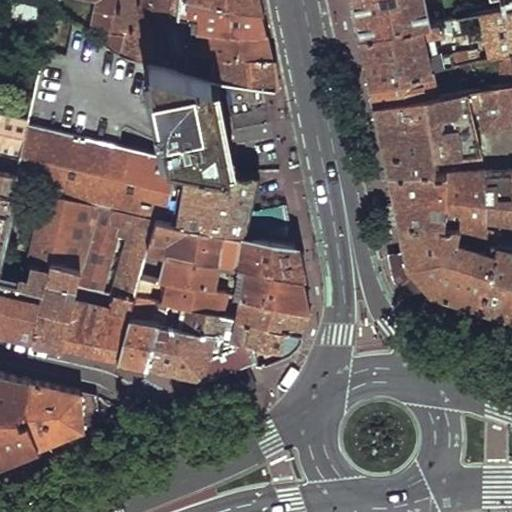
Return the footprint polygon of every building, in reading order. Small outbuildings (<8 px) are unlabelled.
[(96,0),(92,23),(126,31),(124,36),(107,32),(104,42),(124,57),(149,65),(160,68),(161,61),(169,18),(173,19),(177,0),(96,0)] [(177,0),(173,19),(188,23),(190,10),(202,12),(199,28),(212,29),(266,31),(263,20),(261,11),(207,0),(177,0)] [(207,0),(261,11),(258,0),(207,0)] [(352,0),(359,34),(429,25),(423,0),(352,0)] [(511,0),(503,0),(505,14),(511,12),(511,0)] [(485,17),(492,62),(511,59),(511,12),(505,14),(485,17)] [(364,59),(369,82),(434,72),(452,69),(451,56),(436,58),(430,59),(426,36),(432,36),(456,31),(455,21),(429,25),(359,34),(364,59)] [(212,29),(211,52),(270,55),(268,42),(266,31),(212,29)] [(426,36),(430,59),(436,58),(432,36),(426,36)] [(187,50),(187,72),(211,76),(274,87),(272,69),(270,55),(211,52),(187,50)] [(451,56),(452,69),(482,64),(480,51),(451,56)] [(511,59),(492,62),(496,87),(511,84),(511,59)] [(152,128),(167,157),(185,161),(224,167),(221,146),(211,76),(187,72),(168,69),(160,68),(149,65),(156,110),(149,112),(152,128)] [(371,93),(374,106),(471,90),(469,80),(460,81),(458,84),(455,82),(437,86),(434,72),(369,82),(371,93)] [(479,89),(486,128),(511,123),(511,84),(496,87),(479,89)] [(471,90),(479,129),(486,128),(479,89),(471,90)] [(381,139),(388,175),(436,173),(435,156),(484,154),(479,129),(471,90),(374,106),(381,139)] [(19,160),(14,184),(24,186),(43,191),(68,198),(157,220),(171,222),(179,185),(185,161),(167,157),(28,122),(20,157),(19,160)] [(0,330),(33,339),(49,272),(33,268),(29,283),(0,276),(0,249),(12,191),(22,193),(24,186),(14,184),(19,160),(0,155),(0,330)] [(179,185),(171,222),(242,232),(247,211),(249,204),(251,197),(253,188),(256,173),(224,167),(185,161),(179,185)] [(511,170),(487,171),(494,218),(511,219),(511,170)] [(403,250),(406,266),(430,291),(432,292),(451,298),(454,299),(480,307),(503,235),(499,234),(498,239),(497,244),(492,244),(491,250),(466,243),(458,242),(464,227),(497,227),(494,218),(487,171),(436,173),(388,175),(393,199),(393,202),(398,224),(402,243),(403,250)] [(44,205),(32,259),(51,263),(68,198),(43,191),(40,204),(44,205)] [(51,266),(64,269),(80,273),(74,297),(63,345),(91,351),(118,357),(130,315),(135,296),(142,275),(152,239),(157,220),(68,198),(51,263),(51,266)] [(389,226),(398,224),(393,202),(384,204),(389,226)] [(284,205),(247,211),(242,232),(292,240),(284,205)] [(171,222),(157,220),(152,239),(167,242),(167,252),(219,261),(234,264),(241,265),(246,266),(304,276),(300,259),(295,240),(292,240),(171,222)] [(511,237),(503,235),(480,307),(511,317),(511,237)] [(468,237),(466,243),(491,250),(492,244),(497,244),(498,239),(490,237),(488,243),(468,237)] [(415,304),(430,291),(406,266),(403,250),(386,253),(392,278),(398,288),(415,304)] [(219,261),(167,252),(163,279),(217,289),(219,261)] [(64,269),(51,266),(49,272),(33,339),(63,345),(74,297),(58,294),(64,269)] [(304,276),(246,266),(240,296),(243,296),(311,308),(307,292),(304,276)] [(163,279),(142,275),(135,296),(226,313),(230,295),(230,292),(217,289),(163,279)] [(239,315),(243,296),(240,296),(230,295),(226,313),(239,315)] [(226,313),(135,296),(130,315),(160,321),(251,340),(257,358),(284,348),(301,327),(239,315),(226,313)] [(311,308),(243,296),(239,315),(301,327),(306,318),(311,308)] [(480,307),(454,299),(448,318),(475,326),(480,307)] [(160,321),(130,315),(118,357),(148,364),(160,321)] [(160,321),(148,364),(164,367),(206,377),(257,358),(251,340),(160,321)] [(25,411),(29,378),(0,371),(0,463),(10,460),(40,448),(25,411)] [(84,429),(80,390),(55,384),(29,378),(25,411),(40,448),(61,439),(84,429)] [(61,439),(40,448),(50,472),(100,452),(96,394),(80,390),(84,429),(61,439)]
